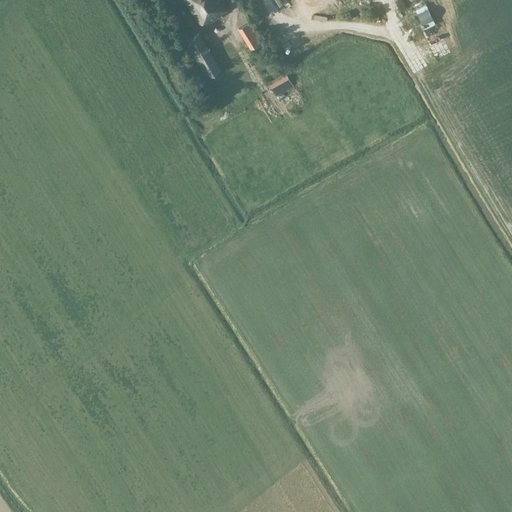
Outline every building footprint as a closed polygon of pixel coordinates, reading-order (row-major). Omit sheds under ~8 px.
[(222,0),(178,0),(180,3),(184,0),(185,0),(201,27),(221,16),(220,14),(228,9),(222,0)] [(333,0),(345,22),(359,15),(351,0),(333,0)] [(282,43),(294,37),(276,3),(264,9),(282,43)] [(249,21),(237,28),(249,48),(261,41),(249,21)] [(195,35),(185,41),(207,78),(221,69),(211,53),(199,33),(195,35)] [(292,85),(286,74),(269,84),(275,95),(292,85)] [(246,88),(235,94),(240,103),(251,97),(246,88)]
